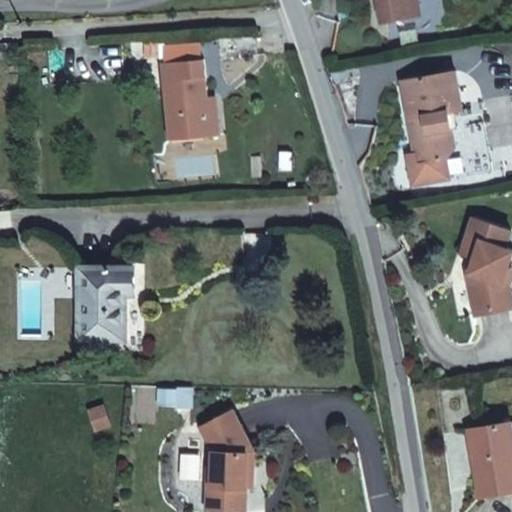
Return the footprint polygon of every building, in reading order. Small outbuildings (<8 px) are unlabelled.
[(416,0),(382,0),(386,17),(404,15),(402,2),(416,0)] [(404,15),(426,11),(423,0),(416,0),(402,2),(404,15)] [(258,38),(221,39),(222,58),(259,57),(258,38)] [(205,59),(164,63),(171,141),(208,137),(206,110),(211,109),(210,99),(205,59)] [(463,68),(407,78),(420,151),(422,161),(415,162),(418,183),(455,176),(453,157),(461,145),(458,127),(455,110),(462,109),(470,108),(463,68)] [(218,98),(210,99),(211,109),(206,110),(208,137),(222,136),(218,98)] [(465,126),(462,109),(455,110),(458,127),(465,126)] [(422,161),(420,151),(413,153),(415,162),(422,161)] [(479,256),(473,271),(469,273),(479,315),(511,307),(506,283),(511,268),(511,265),(511,248),(507,247),(511,233),(511,229),(475,217),(464,251),(479,256)] [(136,267),(81,267),(82,339),(126,339),(127,293),(137,293),(136,267)] [(240,410),(208,427),(221,451),(220,467),(220,486),(215,486),(214,511),(254,511),(254,487),(255,468),(261,468),(262,451),(240,410)] [(482,495),(511,489),(511,424),(511,423),(470,430),(482,495)]
